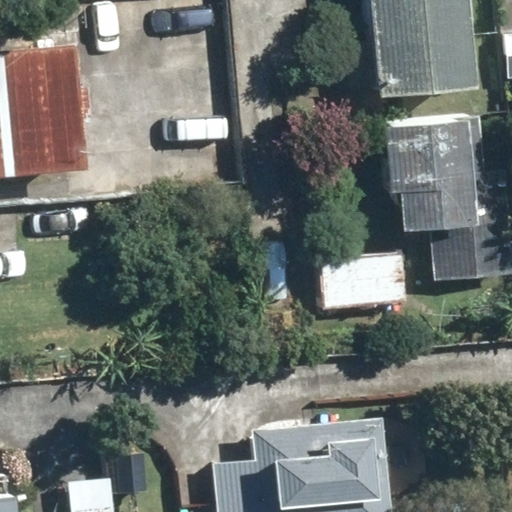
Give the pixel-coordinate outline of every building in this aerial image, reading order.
[(451,0),(351,0),(359,90),(458,83),(451,0)] [(58,38),(0,42),(0,169),(68,164),(58,38)] [(469,111),(364,121),(371,188),(380,187),(384,224),(418,220),(424,276),(506,268),(496,167),(474,169),(469,111)] [(393,245),(309,251),(313,300),(396,294),(393,245)] [(383,511),(373,411),(240,424),(243,454),(205,458),(210,511),(383,511)]
